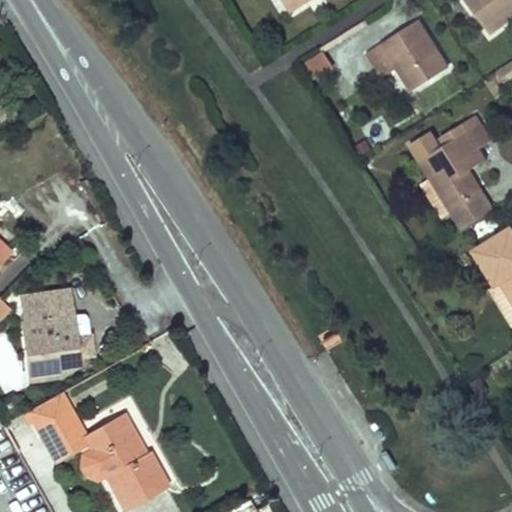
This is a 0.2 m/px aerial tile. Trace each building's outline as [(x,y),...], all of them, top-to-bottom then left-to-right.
[(247,0),(246,1),(259,22),(296,0),(247,0)] [(511,0),(428,0),(434,8),(432,9),(460,45),(511,5),(511,0)] [(381,103),(420,80),(389,30),(332,64),(349,91),(367,80),(381,103)] [(442,128),(428,136),(433,144),(389,171),(406,199),(394,207),(409,232),(422,224),(433,242),(462,225),(437,185),(454,175),(447,162),(459,155),(442,128)] [(511,317),(511,291),(482,239),(443,262),(463,297),(455,301),(477,338),(511,317)] [(0,257),(7,263),(13,256),(0,244),(0,257)] [(96,350),(94,333),(91,317),(76,319),(71,290),(22,297),(25,322),(21,322),(29,377),(57,373),(80,361),(79,353),(96,350)] [(0,321),(11,308),(0,298),(0,321)] [(97,469),(122,511),(132,511),(166,492),(144,455),(134,461),(112,423),(122,417),(116,407),(75,431),(55,398),(23,417),(46,456),(68,443),(78,438),(97,469)] [(144,455),(122,417),(112,423),(134,461),(144,455)] [(97,469),(78,438),(68,443),(73,451),(73,456),(73,461),(75,467),(78,471),(81,473),(87,475),(97,469)]
